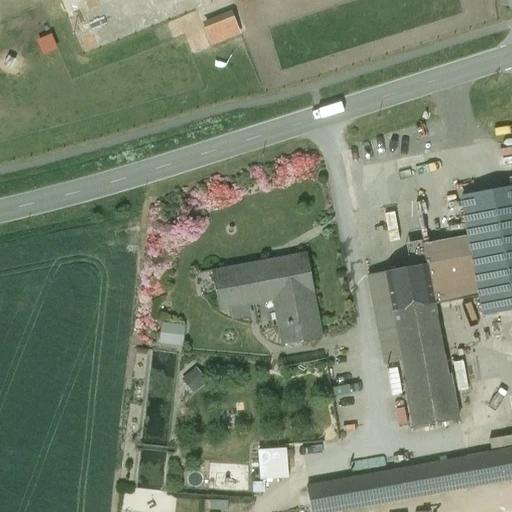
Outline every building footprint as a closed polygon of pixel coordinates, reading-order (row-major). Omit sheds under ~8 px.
[(233,15),(202,27),(210,47),(241,34),(233,15)] [(511,187),(463,197),(485,315),(511,309),(511,187)] [(466,236),(423,245),(427,264),(428,264),(435,304),(436,304),(477,296),(466,236)] [(306,256),(214,273),(221,309),(232,307),(234,318),(250,315),(248,304),(276,298),(284,344),(320,337),(312,292),(313,291),(306,256)] [(435,304),(428,264),(427,264),(386,272),(392,304),(375,307),(382,341),(400,337),(408,382),(405,383),(413,428),(459,419),(450,374),(447,374),(434,304),(435,304)] [(184,345),(185,323),(161,321),(159,342),(184,345)] [(182,379),(194,392),(208,381),(196,367),(182,379)] [(287,449),(259,451),(261,480),(289,478),(287,449)] [(511,450),(307,487),(312,511),(327,511),(511,478),(511,450)]
